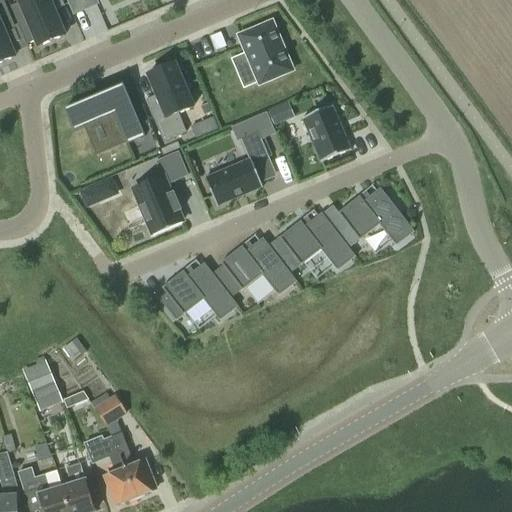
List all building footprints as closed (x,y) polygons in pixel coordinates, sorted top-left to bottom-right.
[(0,0),(0,64),(15,58),(4,33),(15,28),(2,0),(0,0)] [(64,37),(53,12),(64,7),(61,0),(29,0),(20,4),(38,48),(64,37)] [(81,0),(66,0),(72,15),(85,9),(81,0)] [(272,24),(238,38),(259,87),(292,73),(272,24)] [(163,143),(186,134),(178,115),(193,109),(174,65),(148,76),(157,97),(146,101),(163,143)] [(123,81),(63,105),(74,132),(87,127),(88,130),(103,124),(112,148),(126,143),(127,146),(146,139),(123,81)] [(281,125),(299,116),(293,102),(274,111),(281,125)] [(320,164),(350,152),(332,107),(302,120),(320,164)] [(196,124),(199,136),(222,132),(220,120),(196,124)] [(216,210),(261,190),(252,169),(269,162),(258,135),(241,142),(249,161),(204,180),(216,210)] [(133,192),(152,236),(183,223),(179,213),(181,212),(174,194),(172,195),(168,186),(188,177),(178,154),(157,163),(163,179),(133,192)] [(397,248),(415,234),(381,191),(364,204),(360,199),(339,216),(360,242),(379,226),(397,248)] [(338,273),(356,259),(322,215),(304,229),(300,224),(280,241),(302,268),(322,252),(338,273)] [(279,298),(297,284),(263,242),(247,255),(243,250),(222,266),(243,292),(262,277),(279,298)] [(164,306),(176,322),(203,301),(220,323),(238,309),(204,266),(188,279),(184,274),(163,291),(171,301),(164,306)] [(72,343),(62,350),(70,360),(79,352),(72,343)] [(36,366),(22,372),(39,413),(62,403),(43,358),(34,361),(36,366)] [(71,406),(93,401),(91,392),(69,398),(71,406)] [(94,410),(105,428),(126,416),(114,397),(94,410)] [(144,500),(145,495),(155,491),(144,463),(134,467),(121,434),(112,438),(137,502),(144,500)] [(137,502),(112,438),(103,441),(102,437),(83,445),(92,466),(109,460),(115,475),(105,479),(117,506),(127,502),(130,505),(137,502)] [(0,455),(0,483),(4,498),(19,497),(7,454),(0,455)] [(71,488),(62,490),(68,511),(94,511),(87,483),(85,483),(80,465),(66,470),(71,488)] [(41,511),(68,511),(62,490),(62,491),(56,473),(34,480),(31,469),(17,473),(28,511),(36,511),(41,511)] [(15,511),(15,498),(0,498),(0,511),(15,511)]
